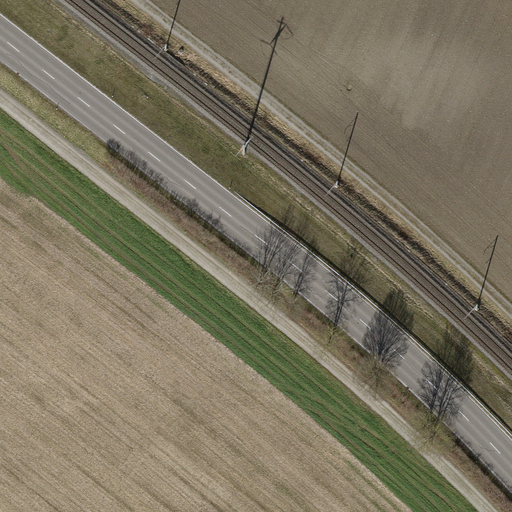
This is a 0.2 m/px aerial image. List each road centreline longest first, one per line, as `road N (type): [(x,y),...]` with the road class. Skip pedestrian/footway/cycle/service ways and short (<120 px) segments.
road 1 (secondary): [(0,37),(365,323),(511,464)]
road 2 (track): [(0,93),(234,275),(487,511)]
road 3 (track): [(139,0),(406,213),(511,311)]
